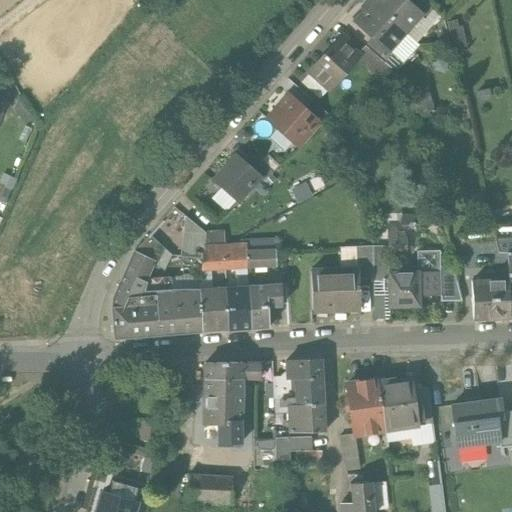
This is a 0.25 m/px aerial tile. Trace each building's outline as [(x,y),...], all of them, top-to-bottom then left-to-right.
[(368,0),(367,1),(404,34),(419,17),(420,16),(406,3),(402,0),(368,0)] [(407,0),(406,3),(420,16),(419,17),(424,21),(433,11),(420,0),(407,0)] [(355,22),(373,38),(388,52),(389,51),(404,34),(367,1),(361,9),(364,12),(355,22)] [(373,38),(365,47),(385,65),(394,55),(389,51),(388,52),(373,38)] [(309,73),(329,90),(357,58),(358,57),(357,56),(339,39),(309,73)] [(365,47),(357,56),(358,57),(357,58),(381,79),(392,71),(385,65),(365,47)] [(288,96),(266,120),(297,147),(317,125),(318,124),(304,111),(288,96)] [(313,102),(304,111),(318,124),(317,125),(321,128),(330,117),(313,102)] [(234,156),(213,181),(237,202),(257,180),(259,178),(248,168),(234,156)] [(256,159),(248,168),(259,178),(257,180),(261,184),(272,174),(256,159)] [(180,258),(202,260),(203,248),(205,234),(185,217),(180,258)] [(115,339),(201,332),(199,291),(174,292),(141,294),(144,282),(153,262),(157,264),(164,250),(149,236),(134,253),(114,298),(113,310),(115,339)] [(508,271),(507,253),(499,254),(496,239),(476,241),(477,254),(476,254),(476,271),(508,271)] [(407,241),(388,241),(388,255),(407,255),(407,241)] [(207,248),(204,248),(205,271),(224,270),(223,247),(213,247),(213,243),(206,243),(207,248)] [(223,247),(224,270),(246,269),(245,253),(254,252),(254,245),(223,247)] [(359,271),(359,280),(373,280),(372,247),(356,248),(356,271),(359,271)] [(312,313),(360,311),(359,280),(359,271),(356,271),(356,248),(340,248),(340,272),(310,272),(312,313)] [(245,253),(246,269),(275,268),(275,251),(254,252),(245,253)] [(389,293),(389,308),(418,307),(418,299),(431,299),(431,297),(440,296),(440,267),(440,255),(441,255),(441,253),(440,253),(439,252),(417,252),(417,273),(388,274),(389,280),(389,293)] [(453,267),(440,267),(440,296),(440,303),(462,302),(453,267)] [(473,320),(510,319),(509,300),(509,282),(472,283),(473,320)] [(266,288),(267,308),(281,307),(279,287),(266,288)] [(268,328),(267,308),(266,288),(248,289),(251,329),(268,328)] [(228,330),(251,329),(248,289),(226,290),(228,330)] [(201,332),(228,330),(226,290),(199,291),(201,332)] [(296,380),(321,378),(320,361),(284,362),(285,373),(279,379),(272,379),(273,400),(280,399),(297,398),(296,380)] [(256,363),(204,365),(204,381),(240,380),(256,380),(256,363)] [(323,406),(321,378),(296,380),(297,398),(280,399),(281,409),(288,408),(323,406)] [(240,380),(204,381),(204,426),(217,426),(217,446),(226,445),(242,445),(240,380)] [(385,431),(378,383),(378,380),(346,385),(348,398),(347,399),(353,434),(353,435),(385,431)] [(389,381),(378,383),(385,431),(418,427),(412,391),(411,381),(390,384),(389,381)] [(412,391),(418,427),(433,426),(428,389),(412,391)] [(500,400),(451,407),(456,449),(499,443),(500,443),(497,420),(503,420),(502,413),(500,400)] [(324,433),(323,406),(288,408),(290,434),(324,433)] [(511,411),(502,413),(503,420),(497,420),(500,443),(499,443),(499,449),(511,447),(511,411)] [(145,423),(142,441),(154,443),(157,425),(145,423)] [(353,435),(353,434),(337,436),(344,471),(357,470),(353,435)] [(276,453),(275,439),(260,438),(260,453),(276,453)] [(310,438),(275,438),(275,439),(276,453),(276,465),(289,465),(289,453),(310,452),(310,438)] [(246,445),(242,445),(226,445),(226,477),(234,477),(238,477),(238,480),(245,480),(246,445)] [(322,452),(300,453),(301,465),(322,463),(322,452)] [(234,477),(226,477),(190,476),(189,503),(233,504),(233,488),(234,477)] [(104,492),(98,511),(133,511),(140,489),(113,481),(110,494),(104,492)] [(371,511),(369,483),(351,484),(352,511),(371,511)] [(442,511),(440,484),(427,486),(430,511),(442,511)]
